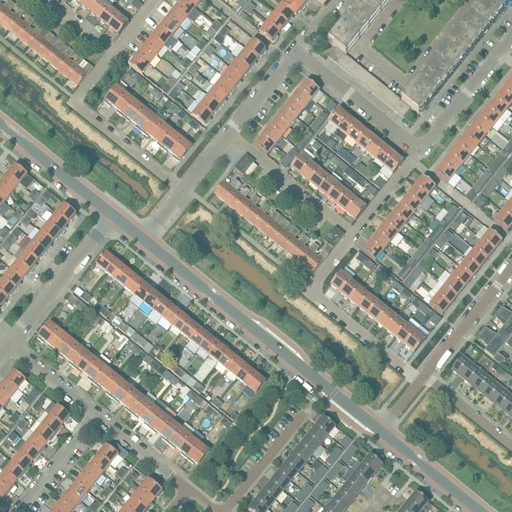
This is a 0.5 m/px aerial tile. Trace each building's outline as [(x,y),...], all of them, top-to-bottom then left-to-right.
[(0,0),(0,24),(10,33),(17,38),(29,47),(35,53),(47,62),(53,67),(65,77),(77,87),(92,69),(80,59),(77,62),(4,3),(6,0),(0,0)] [(85,0),(81,6),(90,13),(100,1),(99,0),(85,0)] [(143,5),(136,0),(134,0),(131,5),(138,11),(143,5)] [(178,2),(173,8),(188,19),(191,22),(193,24),(201,14),(195,10),(182,0),(181,0),(180,3),(178,2)] [(182,0),(195,10),(203,0),(202,0),(182,0)] [(239,0),(231,10),(236,15),(244,5),(239,0)] [(296,0),(288,0),(284,5),(296,15),(299,12),(300,13),(305,7),(296,0)] [(328,42),(335,48),(340,52),(345,56),(346,55),(390,0),(361,0),(362,0),(360,0),(351,11),(352,16),(348,21),(343,21),(340,24),(341,26),(328,42)] [(401,101),(406,105),(411,109),(418,115),(431,99),(433,99),(436,96),(435,91),(439,86),(444,86),(452,75),(452,73),(510,1),(508,0),(482,0),(402,100),(401,101)] [(90,13),(99,21),(109,8),(100,1),(90,13)] [(246,7),(252,11),(255,7),(250,3),(246,7)] [(296,15),(284,5),(282,4),(275,14),(288,25),(293,19),(292,18),(295,14),(296,15)] [(246,7),(243,10),(249,15),(252,11),(246,7)] [(99,21),(109,28),(112,24),(119,16),(109,8),(99,21)] [(180,28),(188,19),(173,8),(168,14),(170,15),(167,18),(180,28)] [(239,16),(245,21),(248,17),(242,12),(239,16)] [(275,14),(267,23),(279,33),(282,30),(283,31),(288,25),(275,14)] [(109,28),(118,36),(128,23),(119,16),(112,24),(109,28)] [(163,20),(158,26),(172,38),(180,28),(167,18),(165,21),(163,20)] [(219,29),(222,25),(216,20),(213,24),(219,29)] [(259,33),(272,43),(273,44),(278,37),(277,36),(279,33),(267,23),(259,33)] [(213,24),(206,33),(211,38),(219,29),(213,24)] [(158,26),(153,33),(155,34),(152,37),(165,47),(171,52),(179,43),(172,38),(158,26)] [(224,27),(221,31),(227,35),(230,31),(224,27)] [(224,39),(227,35),(221,31),(218,34),(223,38),(224,39)] [(221,41),(223,38),(218,34),(213,40),(220,45),(223,42),(221,41)] [(148,39),(143,45),(157,56),(165,47),(152,37),(150,40),(148,39)] [(204,48),(207,44),(201,39),(198,43),(204,48)] [(252,40),(245,50),(258,60),(260,57),(261,58),(266,52),(265,51),(266,51),(252,40)] [(201,51),(204,48),(198,43),(195,47),(201,51)] [(157,56),(143,45),(138,51),(140,52),(137,56),(150,66),(157,56)] [(209,45),(206,49),(212,54),(215,50),(209,45)] [(239,45),(231,54),(237,59),(251,70),(256,64),(255,63),(258,60),(245,50),(239,45)] [(328,57),(333,61),(340,52),(335,48),(328,57)] [(206,49),(203,53),(209,58),(212,54),(206,49)] [(345,56),(340,52),(333,61),(337,65),(345,56)] [(337,65),(342,69),(350,59),(346,55),(345,56),(337,65)] [(150,66),(137,56),(135,59),(133,58),(128,64),(129,65),(142,75),(150,66)] [(189,66),(192,62),(186,58),(183,62),(189,66)] [(237,59),(230,69),(243,79),(245,76),(246,77),(251,70),(237,59)] [(355,63),(350,59),(342,69),(347,73),(355,63)] [(189,66),(183,62),(180,65),(186,70),(189,66)] [(347,73),(351,76),(359,66),(355,63),(347,73)] [(194,64),(191,68),(197,73),(200,69),(194,64)] [(364,70),(359,66),(351,76),(356,80),(364,70)] [(194,76),(197,73),(191,68),(188,72),(194,76)] [(230,69),(222,78),(236,89),(241,83),(240,82),(243,79),(230,69)] [(356,80),(361,84),(369,74),(364,70),(356,80)] [(140,77),(136,74),(132,80),(135,83),(140,77)] [(218,74),(210,84),(215,87),(227,97),(230,94),(231,95),(236,89),(222,78),(218,74)] [(374,78),(369,74),(361,84),(366,88),(374,78)] [(205,81),(198,76),(196,79),(202,85),(205,81)] [(140,77),(135,83),(139,86),(144,80),(140,77)] [(174,85),(177,81),(171,77),(168,81),(174,85)] [(366,88),(370,92),(378,82),(374,78),(366,88)] [(160,90),(166,94),(174,85),(168,81),(160,90)] [(312,101),(319,92),(307,81),(299,91),(312,101)] [(383,85),(378,82),(370,92),(375,95),(383,85)] [(511,83),(509,82),(502,91),(511,99),(511,83)] [(176,87),(182,91),(185,87),(179,83),(176,87)] [(380,99),(388,89),(383,85),(375,95),(380,99)] [(116,87),(105,101),(105,102),(104,103),(110,108),(111,106),(114,109),(125,96),(126,94),(116,87)] [(176,87),(173,90),(179,95),(182,91),(176,87)] [(207,97),(221,108),(226,102),(225,101),(227,97),(215,87),(207,97)] [(159,93),(155,89),(150,95),(154,98),(159,93)] [(392,93),(388,89),(380,99),(384,103),(392,93)] [(304,110),(312,101),(299,91),(292,100),(304,110)] [(507,110),(511,103),(511,99),(502,91),(494,100),(507,110)] [(159,93),(154,98),(158,101),(162,96),(159,93)] [(203,93),(195,102),(212,116),(215,113),(216,114),(221,108),(207,97),(203,93)] [(389,107),(397,97),(392,93),(384,103),(389,107)] [(125,96),(114,109),(118,111),(116,113),(123,118),(134,104),(135,102),(126,94),(125,96)] [(402,100),(397,97),(389,107),(394,111),(401,101),(402,100)] [(297,119),(304,110),(292,100),(284,109),(297,119)] [(494,100),(487,109),(499,119),(504,123),(511,114),(507,111),(507,110),(494,100)] [(337,106),(331,101),(326,109),(331,113),(337,106)] [(399,114),(406,105),(401,101),(394,111),(399,114)] [(134,104),(123,118),(129,123),(130,121),(133,124),(145,110),(135,102),(134,104)] [(194,102),(187,111),(205,126),(206,126),(211,120),(210,119),(212,116),(195,102),(194,102)] [(177,108),(173,105),(169,110),(173,113),(177,108)] [(411,109),(406,105),(399,114),(403,118),(411,109)] [(177,108),(173,113),(177,116),(181,111),(177,108)] [(289,129),(297,119),(284,109),(277,119),(289,129)] [(328,122),(337,130),(348,117),(338,109),(328,122)] [(492,129),(499,119),(487,109),(480,119),(492,129)] [(145,110),(133,124),(136,127),(135,128),(141,133),(154,117),(145,110)] [(322,125),(328,117),(322,113),(316,120),(322,125)] [(154,117),(141,133),(148,138),(149,137),(152,139),(163,125),(154,117)] [(337,130),(347,137),(357,124),(348,117),(337,130)] [(277,119),(269,128),(282,138),(289,129),(277,119)] [(485,138),(492,129),(480,119),(472,128),(485,138)] [(188,125),(191,128),(196,123),(192,120),(188,125)] [(316,132),(322,125),(316,120),(311,127),(316,132)] [(196,123),(191,128),(195,131),(200,126),(196,123)] [(347,137),(356,144),(366,132),(357,124),(347,137)] [(173,132),(163,125),(152,139),(155,142),(154,143),(160,148),(173,132)] [(274,147),(282,138),(269,128),(262,137),(274,147)] [(477,147),(485,138),(472,128),(465,137),(477,147)] [(307,143),(313,136),(307,131),(301,139),(307,143)] [(173,132),(160,148),(166,153),(167,152),(170,154),(182,140),(173,132)] [(356,144),(365,152),(375,139),(366,132),(356,144)] [(318,140),(325,145),(329,140),(322,134),(318,140)] [(267,157),(274,147),(262,137),(254,147),(267,157)] [(470,156),(477,147),(465,137),(457,146),(470,156)] [(301,150),(307,143),(301,139),(296,146),(301,150)] [(365,152),(374,159),(384,147),(375,139),(365,152)] [(182,140),(170,154),(174,157),(173,158),(179,163),(180,162),(192,147),(182,140)] [(325,145),(332,151),(336,146),(329,140),(325,145)] [(323,148),(316,142),(311,147),(318,153),(323,148)] [(462,166),(470,156),(457,146),(450,155),(462,166)] [(374,159),(383,167),(394,154),(384,147),(374,159)] [(323,148),(318,153),(326,159),(330,153),(323,148)] [(343,160),(348,155),(341,149),(336,154),(343,160)] [(292,162),(298,154),(292,150),(287,157),(292,162)] [(236,167),(249,178),(259,165),(246,154),(236,167)] [(383,167),(379,173),(388,180),(393,174),(403,162),(394,154),(383,167)] [(500,166),(506,159),(500,154),(495,161),(500,166)] [(343,160),(350,166),(355,160),(348,155),(343,160)] [(455,175),(462,166),(450,155),(442,165),(455,175)] [(291,168),(300,176),(310,163),(301,156),(291,168)] [(292,162),(287,157),(280,165),(286,169),(292,162)] [(341,163),(334,157),(330,162),(337,168),(341,163)] [(503,168),(508,172),(511,167),(511,163),(508,160),(503,168)] [(495,173),(500,166),(495,161),(489,168),(495,173)] [(319,171),(310,163),(300,176),(309,183),(319,171)] [(348,168),(341,163),(337,168),(344,174),(348,168)] [(355,169),(362,175),(366,169),(359,164),(355,169)] [(27,176),(14,165),(14,166),(13,165),(8,171),(9,172),(7,175),(20,185),(27,176)] [(442,165),(435,174),(447,184),(455,175),(442,165)] [(319,171),(309,183),(319,191),(329,178),(332,174),(323,167),(319,171)] [(503,168),(497,175),(503,179),(508,172),(503,168)] [(366,169),(362,175),(369,181),(373,175),(366,169)] [(360,177),(353,172),(348,177),(355,183),(360,177)] [(485,184),(491,177),(486,172),(480,180),(485,184)] [(0,184),(12,195),(20,185),(7,175),(4,178),(3,177),(0,180),(0,184)] [(228,176),(214,194),(243,218),(249,223),(261,232),(268,238),(279,247),(286,252),(297,262),(310,272),(325,254),(312,243),(309,247),(236,188),(239,185),(228,176)] [(367,183),(360,177),(355,183),(362,189),(367,183)] [(338,186),(329,178),(319,191),(328,198),(338,186)] [(427,197),(435,188),(423,178),(415,187),(427,197)] [(380,190),(385,184),(377,179),(373,184),(380,190)] [(488,186),(493,191),(499,183),(494,179),(488,186)] [(485,184),(480,180),(474,187),(480,191),(485,184)] [(12,195),(0,184),(0,200),(5,204),(12,195)] [(328,198),(337,206),(347,193),(338,186),(328,198)] [(488,186),(482,193),(488,198),(493,191),(488,186)] [(378,192),(371,187),(366,192),(374,198),(378,192)] [(434,202),(427,197),(415,187),(408,196),(420,206),(426,211),(434,202)] [(36,199),(39,195),(34,190),(30,194),(36,199)] [(42,197),(39,201),(44,205),(47,201),(52,196),(46,191),(42,197)] [(470,203),(476,195),(471,191),(465,198),(470,203)] [(356,201),(347,193),(337,206),(346,213),(356,201)] [(36,199),(30,194),(28,198),(33,203),(36,199)] [(413,216),(420,206),(408,196),(400,206),(413,216)] [(473,205),(478,209),(484,202),(479,197),(473,205)] [(36,204),(31,210),(37,214),(38,215),(42,210),(41,209),(44,205),(39,201),(36,204)] [(366,208),(356,201),(346,213),(356,221),(366,208)] [(511,205),(509,204),(502,213),(511,220),(511,205)] [(63,205),(55,214),(68,224),(71,221),(72,222),(77,216),(76,215),(63,205)] [(400,206),(393,215),(405,225),(413,216),(400,206)] [(453,218),(459,211),(453,206),(448,214),(453,218)] [(21,217),(24,214),(19,209),(16,213),(21,217)] [(448,225),(453,218),(448,214),(443,210),(437,217),(448,225)] [(21,217),(16,213),(12,217),(18,221),(21,217)] [(462,213),(456,220),(461,225),(467,217),(462,213)] [(507,232),(511,225),(511,220),(502,213),(494,222),(507,232)] [(66,228),(68,224),(55,214),(48,224),(62,235),(67,229),(66,228)] [(24,219),(29,224),(32,220),(27,215),(24,219)] [(398,234),(405,225),(393,215),(385,224),(398,234)] [(24,219),(21,223),(26,228),(29,224),(24,219)] [(428,228),(433,232),(439,237),(446,227),(436,219),(428,228)] [(456,220),(450,227),(456,232),(461,225),(456,220)] [(48,224),(40,233),(53,243),(56,240),(57,241),(62,235),(48,224)] [(385,224),(378,233),(390,243),(396,248),(403,239),(398,234),(385,224)] [(484,227),(476,237),(482,241),(494,251),(502,242),(489,231),(484,227)] [(6,236),(9,232),(3,228),(0,232),(6,236)] [(16,229),(8,238),(14,243),(22,233),(18,230),(16,229)] [(446,232),(441,239),(446,244),(452,236),(448,232),(447,231),(446,232)] [(433,244),(439,237),(433,232),(427,240),(433,244)] [(40,233),(33,242),(47,254),(52,247),(51,246),(53,243),(40,233)] [(383,253),(390,243),(378,233),(370,243),(383,253)] [(14,243),(8,238),(5,242),(11,246),(14,243)] [(29,239),(21,248),(25,252),(38,262),(41,259),(42,260),(47,254),(33,242),(29,239)] [(441,239),(435,246),(441,251),(446,244),(441,239)] [(482,241),(474,250),(487,260),(494,251),(482,241)] [(375,262),(383,253),(370,243),(363,252),(375,262)] [(424,255),(429,249),(424,244),(418,251),(424,255)] [(474,250),(467,260),(479,270),(487,260),(474,250)] [(418,263),(424,255),(418,251),(412,259),(418,263)] [(432,251),(426,258),(432,262),(437,255),(432,251)] [(35,265),(38,262),(25,252),(17,261),(31,272),(36,266),(35,265)] [(96,266),(105,274),(112,266),(116,261),(113,258),(114,257),(108,252),(107,253),(106,253),(96,266)] [(355,260),(363,266),(367,260),(360,254),(355,260)] [(426,258),(420,265),(426,269),(432,262),(426,258)] [(374,265),(367,260),(363,266),(370,271),(374,265)] [(467,260),(460,269),(472,279),(479,270),(467,260)] [(17,261),(10,270),(23,281),(25,278),(26,279),(31,272),(17,261)] [(105,274),(115,282),(127,267),(120,262),(119,263),(116,261),(112,266),(105,274)] [(409,274),(415,267),(409,263),(404,270),(409,274)] [(346,266),(331,286),(340,293),(350,281),(356,274),(346,266)] [(127,267),(115,282),(124,289),(134,276),(132,273),(133,272),(127,267)] [(374,275),(381,280),(386,275),(379,269),(374,275)] [(417,269),(411,276),(417,281),(423,274),(417,269)] [(460,269),(452,278),(465,288),(472,279),(460,269)] [(20,284),(23,281),(10,270),(2,280),(16,291),(21,285),(20,284)] [(403,282),(409,274),(404,270),(398,277),(403,282)] [(445,273),(438,282),(439,283),(445,288),(457,298),(465,288),(452,278),(445,273)] [(393,280),(386,275),(381,280),(388,286),(393,280)] [(138,278),(134,276),(124,289),(133,296),(145,282),(139,277),(138,278)] [(411,276),(406,284),(411,288),(417,281),(411,276)] [(2,280),(0,282),(0,293),(8,299),(10,296),(11,297),(16,291),(2,280)] [(350,281),(340,293),(349,301),(360,288),(350,281)] [(129,302),(138,309),(153,291),(150,288),(151,287),(145,282),(133,296),(129,302)] [(439,283),(432,293),(437,297),(450,307),(457,298),(445,288),(439,283)] [(399,285),(395,291),(400,295),(404,290),(399,285)] [(78,288),(74,293),(80,298),(83,293),(78,288)] [(369,296),(360,288),(349,301),(359,308),(369,296)] [(404,290),(400,295),(407,301),(411,295),(404,290)] [(153,291),(138,309),(148,317),(152,311),(164,297),(157,292),(156,293),(153,291)] [(83,293),(80,298),(83,301),(88,295),(84,292),(83,293)] [(432,293),(424,302),(430,307),(442,316),(450,307),(437,297),(432,293)] [(92,298),(88,295),(83,301),(87,304),(92,298)] [(378,303),(369,296),(359,308),(368,316),(378,303)] [(152,311),(161,319),(172,306),(169,303),(170,302),(164,297),(152,311)] [(415,299),(411,304),(418,310),(423,305),(415,299)] [(82,303),(78,300),(73,306),(77,309),(82,303)] [(82,303),(77,309),(81,312),(85,306),(82,303)] [(387,311),(378,303),(368,316),(377,323),(387,311)] [(423,305),(418,310),(425,316),(430,310),(423,305)] [(171,326),(182,312),(176,307),(175,308),(172,306),(161,319),(171,326)] [(98,313),(102,316),(107,310),(103,307),(98,313)] [(511,314),(501,308),(498,312),(511,323),(511,314)] [(110,313),(107,310),(102,316),(106,319),(110,313)] [(396,318),(387,311),(377,323),(386,331),(396,318)] [(171,326),(180,334),(191,321),(187,318),(188,317),(182,312),(171,326)] [(511,323),(498,312),(494,317),(504,328),(501,331),(511,340),(511,323)] [(100,318),(96,315),(92,321),(96,324),(100,318)] [(436,315),(431,321),(437,325),(441,320),(436,315)] [(104,321),(100,318),(96,324),(100,327),(104,321)] [(396,318),(386,331),(396,338),(406,326),(396,318)] [(180,334),(190,342),(201,328),(195,323),(194,324),(191,321),(180,334)] [(44,343),(47,345),(59,331),(50,323),(38,338),(37,339),(43,344),(44,343)] [(110,326),(106,323),(101,329),(105,332),(110,326)] [(125,325),(121,330),(125,334),(129,328),(125,325)] [(105,332),(104,332),(108,335),(113,329),(112,327),(110,326),(105,332)] [(406,326),(396,338),(405,346),(415,333),(406,326)] [(190,342),(185,348),(194,355),(199,349),(210,336),(206,334),(207,333),(201,328),(190,342)] [(511,340),(501,331),(497,336),(485,329),(481,333),(502,349),(506,345),(511,349),(511,340)] [(111,336),(115,339),(119,333),(115,330),(112,335),(111,336)] [(69,338),(59,331),(47,345),(51,348),(50,349),(56,354),(69,338)] [(123,336),(119,333),(115,339),(118,342),(123,336)] [(136,343),(139,346),(144,340),(135,333),(133,335),(130,338),(136,343)] [(415,333),(405,346),(414,353),(424,341),(415,333)] [(498,354),(502,349),(481,333),(477,337),(487,348),(484,352),(500,365),(505,360),(498,354)] [(199,349),(209,357),(220,343),(214,338),(213,339),(210,336),(199,349)] [(78,346),(69,338),(56,354),(62,359),(63,358),(66,360),(78,346)] [(139,346),(143,349),(148,343),(144,340),(139,346)] [(220,343),(209,357),(218,364),(228,351),(225,349),(226,348),(220,343)] [(129,351),(133,354),(138,349),(134,345),(129,351)] [(68,364),(74,369),(87,353),(78,346),(66,360),(69,363),(68,364)] [(141,352),(138,349),(133,354),(137,357),(141,352)] [(218,364),(227,372),(239,358),(232,353),(231,354),(228,351),(218,364)] [(97,361),(87,353),(74,369),(81,374),(82,373),(85,376),(97,361)] [(155,358),(158,361),(163,355),(159,353),(155,358)] [(167,359),(163,355),(158,361),(162,364),(167,359)] [(152,369),(157,364),(147,356),(142,362),(152,369)] [(462,357),(451,370),(462,379),(473,365),(462,357)] [(227,372),(237,379),(247,367),(244,364),(245,363),(239,358),(227,372)] [(106,369),(97,361),(85,376),(88,378),(87,380),(93,385),(106,369)] [(175,362),(169,369),(174,373),(173,373),(177,376),(182,371),(178,368),(176,367),(178,365),(175,362)] [(157,364),(152,369),(162,377),(166,371),(157,364)] [(483,374),(473,365),(462,379),(472,387),(483,374)] [(246,387),(257,373),(251,368),(250,369),(247,367),(237,379),(243,385),(239,390),(242,392),(246,387)] [(101,388),(104,391),(116,376),(112,373),(106,369),(93,385),(99,390),(101,388)] [(8,378),(5,381),(18,391),(25,381),(13,371),(11,371),(6,377),(8,378)] [(177,376),(181,379),(186,374),(182,371),(177,376)] [(257,373),(246,387),(256,395),(266,382),(262,379),(263,378),(257,373)] [(494,382),(483,374),(472,387),(483,395),(494,382)] [(505,374),(502,378),(509,383),(511,379),(505,374)] [(116,376),(104,391),(107,393),(106,395),(112,400),(125,383),(116,376)] [(172,376),(167,381),(171,385),(175,379),(172,376)] [(179,382),(175,379),(171,385),(175,388),(179,382)] [(1,383),(0,384),(0,392),(10,400),(16,405),(23,396),(18,391),(5,381),(3,384),(1,383)] [(493,404),(504,391),(494,382),(483,395),(493,404)] [(125,383),(112,400),(118,405),(119,403),(123,406),(135,391),(125,383)] [(192,388),(196,392),(200,386),(197,383),(192,388)] [(185,386),(180,392),(190,400),(194,394),(185,386)] [(196,392),(200,395),(204,389),(200,386),(196,392)] [(40,393),(34,389),(27,398),(32,403),(40,393)] [(135,391),(123,406),(126,408),(125,410),(131,415),(144,399),(135,391)] [(511,402),(511,396),(504,391),(493,404),(504,412),(511,402)] [(0,407),(2,410),(10,400),(0,392),(0,407)] [(138,418),(141,421),(153,406),(157,400),(148,393),(144,399),(131,415),(137,420),(138,418)] [(194,394),(190,400),(199,407),(203,402),(194,394)] [(19,408),(25,412),(32,403),(27,398),(19,408)] [(215,407),(219,401),(215,398),(211,404),(215,407)] [(38,401),(35,405),(40,409),(43,405),(38,401)] [(215,407),(218,410),(223,404),(219,401),(215,407)] [(49,416),(62,427),(65,423),(66,424),(71,418),(70,417),(52,403),(45,412),(47,415),(49,416)] [(35,405),(32,408),(37,413),(40,409),(35,405)] [(153,406),(141,421),(144,423),(143,425),(149,430),(163,414),(153,406)] [(213,409),(209,406),(204,412),(208,415),(213,409)] [(213,409),(208,415),(212,418),(216,412),(213,409)] [(15,413),(12,417),(17,421),(20,418),(15,413)] [(233,422),(238,416),(234,413),(230,419),(233,422)] [(172,421),(163,414),(149,430),(156,435),(157,433),(160,436),(172,421)] [(49,416),(42,426),(56,437),(61,431),(59,430),(62,427),(49,416)] [(14,425),(17,421),(12,417),(9,421),(14,425)] [(328,437),(336,428),(323,418),(315,427),(328,437)] [(20,423),(25,428),(28,424),(23,419),(20,423)] [(181,429),(172,421),(160,436),(163,439),(162,440),(168,445),(181,429)] [(232,424),(228,421),(223,427),(227,430),(232,424)] [(51,443),(56,437),(42,426),(37,422),(30,431),(34,435),(47,445),(49,442),(51,443)] [(20,423),(16,427),(22,432),(25,428),(20,423)] [(176,448),(179,451),(191,436),(194,432),(185,424),(181,429),(168,445),(174,450),(176,448)] [(308,436),(320,446),(328,437),(315,427),(308,436)] [(27,445),(41,456),(46,449),(44,448),(47,445),(34,435),(30,431),(29,431),(21,440),(22,440),(27,445)] [(18,437),(12,433),(4,442),(10,447),(18,437)] [(200,444),(191,436),(179,451),(182,454),(181,455),(187,460),(200,444)] [(308,436),(300,446),(313,456),(313,455),(318,459),(325,450),(320,446),(308,436)] [(346,447),(351,440),(345,436),(340,442),(346,447)] [(14,450),(19,454),(32,464),(34,461),(36,462),(41,456),(27,445),(22,440),(14,450)] [(4,442),(1,446),(7,450),(10,447),(4,442)] [(100,452),(98,455),(110,465),(115,469),(122,460),(123,461),(128,454),(115,444),(111,450),(105,446),(104,445),(99,451),(100,452)] [(198,466),(210,452),(200,444),(187,460),(193,465),(194,464),(198,466)] [(346,452),(352,457),(358,449),(352,445),(346,452)] [(293,455),(305,465),(313,456),(300,446),(293,455)] [(336,459),(342,452),(336,447),(330,455),(336,459)] [(346,452),(341,459),(346,464),(352,457),(346,452)] [(19,454),(12,463),(25,475),(30,468),(29,467),(32,464),(19,454)] [(103,475),(110,465),(98,455),(95,458),(94,457),(89,464),(103,475)] [(286,464),(298,474),(305,465),(293,455),(286,464)] [(336,459),(330,455),(325,462),(330,466),(336,459)] [(370,455),(362,465),(375,475),(382,465),(370,455)] [(20,481),(25,475),(12,463),(4,473),(16,483),(19,480),(20,481)] [(331,471),(337,475),(343,468),(338,463),(331,471)] [(85,471),(83,474),(95,484),(103,475),(89,464),(84,470),(85,471)] [(278,473),(291,483),(298,474),(286,464),(278,473)] [(355,474),(367,484),(375,475),(362,465),(355,474)] [(321,478),(327,470),(321,466),(316,473),(321,478)] [(121,468),(118,472),(124,476),(127,473),(121,468)] [(331,471),(326,477),(332,482),(337,475),(331,471)] [(115,476),(121,480),(124,476),(118,472),(115,476)] [(4,473),(0,477),(0,484),(10,493),(15,487),(14,486),(16,483),(4,473)] [(291,483),(278,473),(271,482),(283,492),(291,483)] [(316,485),(321,478),(316,473),(310,480),(316,485)] [(79,476),(74,482),(88,493),(95,484),(83,474),(80,477),(79,476)] [(367,484),(355,474),(347,483),(360,494),(367,484)] [(129,475),(126,478),(132,483),(135,479),(129,475)] [(132,483),(126,478),(123,482),(129,487),(132,483)] [(148,480),(140,489),(154,501),(157,498),(158,499),(163,493),(162,492),(162,491),(148,480)] [(317,489),(322,494),(328,486),(323,481),(317,489)] [(80,503),(88,493),(74,482),(69,489),(70,490),(67,493),(80,503)] [(276,502),(283,492),(271,482),(263,492),(276,502)] [(360,494),(347,483),(340,493),(352,503),(360,494)] [(0,484),(0,500),(1,502),(4,498),(5,499),(10,493),(0,484)] [(306,496),(312,489),(307,484),(301,492),(306,496)] [(106,487),(103,491),(109,495),(112,491),(106,487)] [(140,489),(132,499),(148,511),(153,505),(152,504),(154,501),(140,489)] [(317,489),(311,496),(317,500),(322,494),(317,489)] [(100,494),(106,499),(109,495),(103,491),(100,494)] [(268,511),(276,502),(263,492),(256,501),(268,511)] [(306,496),(301,492),(295,499),(301,503),(306,496)] [(408,502),(420,511),(429,503),(416,492),(408,502)] [(71,511),(72,511),(80,503),(67,493),(65,496),(63,495),(58,501),(71,511)] [(114,493),(111,497),(117,502),(120,498),(114,493)] [(352,503),(340,493),(332,502),(345,511),(352,503)] [(117,502),(111,497),(108,501),(114,505),(117,502)] [(132,499),(125,508),(129,511),(147,511),(148,511),(132,499)] [(88,510),(90,511),(95,511),(101,505),(96,500),(88,510)] [(308,500),(302,508),(307,511),(314,504),(308,500)] [(71,511),(58,501),(54,508),(55,509),(52,511),(71,511)] [(256,501),(248,510),(250,511),(267,511),(268,511),(256,501)] [(344,511),(345,511),(332,502),(325,511),(326,511),(344,511)] [(420,511),(408,502),(401,511),(420,511)] [(288,511),(293,511),(298,507),(292,503),(286,510),(288,511)]
